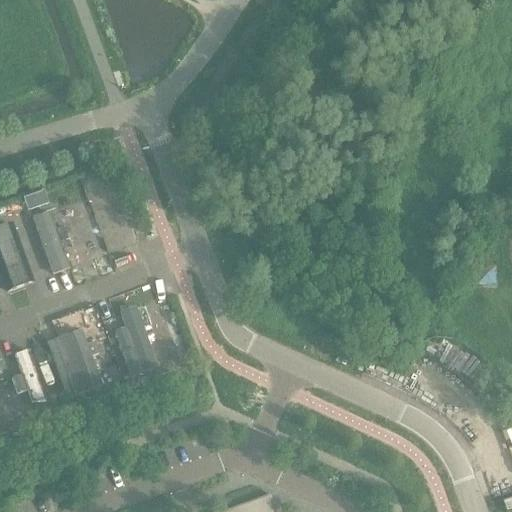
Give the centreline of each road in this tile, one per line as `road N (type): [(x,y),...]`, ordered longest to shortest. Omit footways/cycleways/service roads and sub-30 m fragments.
road 1 (tertiary): [(475,511),(456,461),(423,425),(292,363)]
road 2 (residential): [(200,255),(0,328)]
road 3 (residential): [(88,511),(251,454)]
road 4 (tertiary): [(200,255),(147,100)]
road 5 (tertiary): [(292,363),(238,334),(200,255)]
road 6 (tertiary): [(147,100),(182,79),(235,0)]
road 7 (unclassified): [(0,150),(119,113)]
